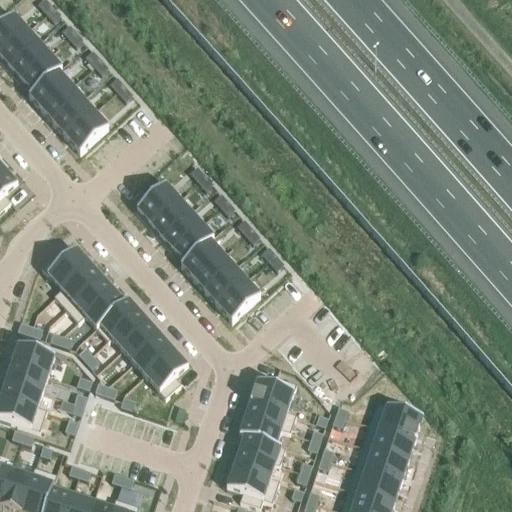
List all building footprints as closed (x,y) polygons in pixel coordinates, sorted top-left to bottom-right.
[(44,2),(37,9),(46,19),(53,12),(44,2)] [(53,12),(46,19),(53,27),(60,20),(53,12)] [(14,19),(0,31),(0,60),(28,35),(14,19)] [(70,30),(62,37),(69,44),(76,37),(70,30)] [(28,35),(0,60),(0,61),(11,74),(39,48),(28,35)] [(76,37),(69,44),(75,52),(83,45),(76,37)] [(39,48),(11,74),(22,86),(51,61),(39,48)] [(93,56),(85,62),(94,72),(102,65),(93,56)] [(51,61),(22,86),(33,98),(33,99),(58,76),(59,77),(63,74),(51,61)] [(102,65),(94,72),(101,80),(109,73),(102,65)] [(33,98),(29,101),(44,117),(72,92),(59,77),(58,76),(33,99),(33,98)] [(117,83),(110,89),(117,97),(124,90),(117,83)] [(124,90),(117,97),(126,107),(133,100),(124,90)] [(72,92),(44,117),(55,130),(84,104),(72,92)] [(84,104),(55,130),(66,143),(95,117),(84,104)] [(95,117),(66,143),(81,158),(109,133),(95,117)] [(203,167),(195,174),(204,184),(212,177),(203,167)] [(247,202),(264,186),(248,169),(231,184),(247,202)] [(3,173),(0,176),(0,217),(11,208),(6,202),(18,190),(3,173)] [(212,177),(204,184),(211,191),(219,185),(212,177)] [(166,189),(137,215),(152,231),(180,205),(166,189)] [(222,199),(214,206),(221,214),(229,207),(222,199)] [(180,205),(152,231),(163,243),(192,218),(180,205)] [(229,207),(221,214),(228,221),(235,214),(229,207)] [(192,218),(163,243),(174,256),(203,230),(192,218)] [(245,225),(238,232),(246,242),(254,235),(245,225)] [(203,230),(174,256),(185,268),(186,268),(211,246),(211,247),(215,243),(203,230)] [(254,235),(246,242),(253,250),(261,243),(254,235)] [(185,268),(182,271),(196,287),(224,261),(211,247),(211,246),(186,268),(185,268)] [(269,252),(262,259),(269,267),(276,260),(269,252)] [(57,259),(41,274),(62,297),(91,271),(76,254),(63,266),(57,259)] [(276,260),(269,267),(277,277),(285,270),(276,260)] [(224,261),(196,287),(207,300),(236,274),(224,261)] [(91,271),(62,297),(73,309),(102,284),(91,271)] [(236,274),(207,300),(218,312),(247,286),(236,274)] [(102,284),(73,309),(85,322),(113,296),(102,284)] [(247,286),(218,312),(233,328),(261,302),(247,286)] [(113,296),(85,322),(96,334),(128,306),(128,305),(124,308),(113,296)] [(128,306),(96,334),(97,335),(100,332),(111,344),(139,318),(128,306)] [(139,318),(111,344),(122,356),(151,331),(139,318)] [(21,327),(18,337),(30,341),(33,331),(21,327)] [(33,331),(30,341),(40,344),(43,335),(33,331)] [(151,331),(122,356),(133,369),(162,343),(151,331)] [(53,338),(50,348),(60,351),(63,341),(53,338)] [(63,341),(60,351),(70,354),(73,344),(63,341)] [(162,343),(133,369),(145,381),(173,356),(162,343)] [(19,349),(12,370),(48,382),(55,362),(19,349)] [(86,353),(78,359),(85,367),(93,360),(86,353)] [(173,356),(145,381),(165,404),(181,390),(176,384),(188,373),(173,356)] [(93,360),(85,367),(92,375),(99,368),(93,360)] [(12,370),(6,386),(42,398),(48,382),(12,370)] [(80,382),(77,392),(89,396),(92,386),(80,382)] [(257,386),(250,407),(296,422),(287,419),(297,390),(276,383),(274,391),(257,386)] [(6,386),(1,402),(37,414),(42,398),(6,386)] [(98,388),(95,397),(105,401),(108,391),(98,388)] [(108,391),(105,401),(114,404),(117,394),(108,391)] [(78,399),(74,408),(84,412),(87,402),(78,399)] [(1,402),(0,404),(0,424),(40,438),(46,418),(37,414),(1,402)] [(124,403),(120,412),(133,416),(136,407),(124,403)] [(377,408),(370,431),(415,446),(423,423),(407,418),(410,410),(389,403),(387,411),(377,408)] [(250,407),(245,423),(291,438),(296,422),(250,407)] [(74,408),(71,418),(81,421),(84,412),(74,408)] [(182,427),(187,413),(179,410),(174,425),(182,427)] [(339,410),(336,420),(345,423),(348,413),(339,410)] [(319,419),(316,429),(325,432),(328,422),(319,419)] [(336,420),(332,429),(342,432),(345,423),(336,420)] [(245,423),(240,439),(285,454),(277,451),(281,436),(290,439),(291,438),(245,423)] [(69,424),(65,437),(74,440),(79,428),(69,424)] [(370,431),(363,453),(408,468),(415,446),(370,431)] [(15,435),(12,445),(21,448),(24,438),(15,435)] [(314,435),(310,445),(320,448),(323,438),(314,435)] [(24,438),(21,448),(31,451),(34,442),(24,438)] [(244,441),(239,457),(280,471),(285,454),(240,439),(240,440),(244,441)] [(310,445),(307,455),(317,458),(320,448),(310,445)] [(43,451),(40,460),(50,464),(53,454),(43,451)] [(324,453),(321,463),(331,466),(334,456),(324,453)] [(363,453),(355,474),(401,489),(408,468),(363,453)] [(239,457),(233,473),(279,488),(279,487),(271,484),(275,470),(279,472),(280,471),(239,457)] [(321,463),(318,473),(328,476),(331,466),(321,463)] [(303,467),(300,477),(309,480),(312,471),(303,467)] [(72,470),(69,480),(78,483),(81,473),(72,470)] [(0,471),(0,511),(12,476),(0,471)] [(12,476),(0,511),(22,511),(35,474),(35,473),(32,482),(12,476)] [(81,473),(78,483),(88,486),(91,477),(81,473)] [(233,473),(226,495),(242,500),(240,508),(252,511),(260,511),(263,507),(272,510),(279,488),(233,473)] [(35,474),(22,511),(45,511),(56,480),(35,474)] [(355,474),(348,496),(394,511),(401,489),(355,474)] [(300,477),(296,487),(306,490),(309,480),(300,477)] [(115,478),(112,488),(121,491),(124,481),(115,478)] [(56,480),(45,511),(68,511),(72,501),(53,495),(57,481),(56,480)] [(124,481),(121,491),(131,494),(134,485),(124,481)] [(294,493),(291,503),(301,506),(304,496),(294,493)] [(310,496),(307,506),(316,509),(320,500),(310,496)] [(348,496),(342,511),(393,511),(394,511),(348,496)] [(72,501),(68,511),(91,511),(94,503),(92,508),(72,501)] [(94,503),(91,511),(114,511),(116,505),(114,510),(94,503)]
